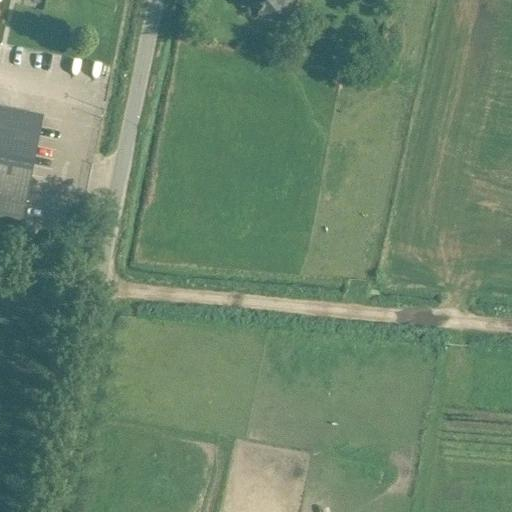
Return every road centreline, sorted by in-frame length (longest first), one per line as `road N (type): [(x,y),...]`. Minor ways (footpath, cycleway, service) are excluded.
road 1 (unclassified): [(51,511),(155,0)]
road 2 (track): [(0,268),(96,288),(511,326)]
road 3 (unknown): [(0,72),(131,116)]
